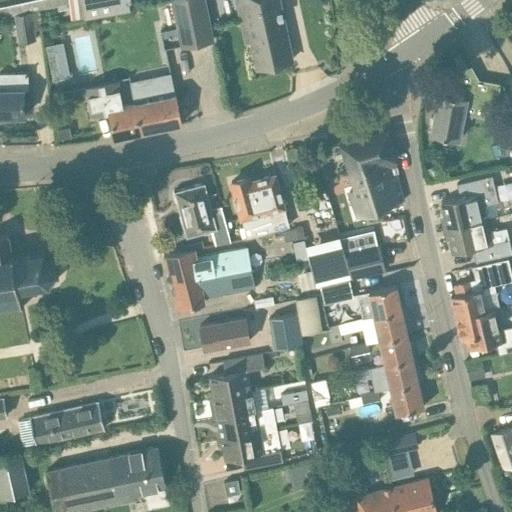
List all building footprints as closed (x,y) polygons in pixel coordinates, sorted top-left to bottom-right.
[(37,9),(48,7),(46,0),(26,0),(21,1),(23,12),(37,9)] [(114,0),(81,0),(85,18),(101,16),(130,12),(129,0),(114,2),(114,0)] [(204,0),(171,0),(181,46),(213,39),(204,0)] [(235,0),(245,42),(251,40),(257,67),(292,59),(286,33),(278,0),(235,0)] [(13,15),(23,12),(21,1),(0,5),(0,17),(13,15)] [(35,28),(41,27),(37,9),(23,12),(13,15),(19,43),(37,39),(35,28)] [(52,78),(69,77),(67,41),(49,42),(52,78)] [(458,54),(444,63),(450,73),(464,65),(458,54)] [(0,72),(0,116),(24,115),(23,89),(28,89),(28,71),(0,72)] [(171,72),(130,81),(135,102),(141,131),(181,122),(175,93),(171,72)] [(86,86),(85,86),(89,108),(91,115),(96,114),(109,111),(109,112),(114,136),(141,131),(135,102),(122,105),(121,99),(118,88),(117,79),(96,84),(86,86)] [(472,102),(476,86),(457,82),(455,94),(438,91),(430,132),(459,138),(466,100),(472,102)] [(495,108),(500,87),(478,82),(473,103),(495,108)] [(373,171),(389,166),(395,164),(388,128),(341,142),(349,169),(370,161),(373,171)] [(370,161),(349,169),(355,187),(348,189),(350,197),(342,200),(348,215),(355,213),(356,216),(400,201),(389,166),(373,171),(370,161)] [(241,217),(246,238),(289,226),(275,173),(250,180),(249,176),(231,181),(241,217)] [(441,201),(447,227),(487,218),(484,204),(497,201),(491,175),(456,182),(459,196),(441,201)] [(173,190),(186,236),(225,226),(220,210),(213,212),(204,181),(173,190)] [(490,230),(487,218),(447,227),(453,252),(472,248),(475,261),(511,253),(506,227),(490,230)] [(301,226),(283,230),(285,241),(304,237),(301,226)] [(342,234),(352,276),(386,268),(377,226),(342,234)] [(0,308),(21,305),(18,288),(48,283),(56,272),(53,257),(42,250),(11,255),(7,233),(0,233),(0,308)] [(194,248),(164,256),(170,282),(198,275),(250,264),(247,246),(209,253),(196,256),(194,248)] [(455,316),(484,310),(499,307),(494,284),(511,279),(511,274),(508,257),(472,266),(475,278),(453,283),(456,294),(451,296),(455,316)] [(170,282),(177,308),(204,301),(203,297),(255,287),(250,264),(198,275),(170,282)] [(373,315),(401,309),(395,284),(368,291),(373,315)] [(273,350),(302,345),(301,334),(321,330),(315,296),(295,300),(297,311),(267,316),(273,350)] [(484,310),(455,316),(460,338),(466,336),(468,347),(496,342),(498,352),(511,349),(511,325),(504,327),(499,307),(484,310)] [(373,315),(379,339),(407,333),(401,309),(373,315)] [(245,316),(200,324),(204,348),(249,340),(245,316)] [(337,322),(339,332),(364,327),(362,317),(337,322)] [(379,339),(384,363),(412,357),(407,333),(379,339)] [(351,355),(369,351),(367,340),(348,345),(351,355)] [(249,389),(244,369),(265,365),(262,350),(222,358),(224,372),(209,375),(211,389),(213,396),(249,389)] [(384,363),(390,387),(418,381),(412,357),(384,363)] [(481,359),(467,363),(470,379),(485,376),(481,359)] [(373,365),(354,369),(356,379),(375,375),(373,365)] [(36,388),(47,386),(43,367),(32,369),(36,388)] [(378,399),(382,415),(423,405),(418,381),(390,387),(379,390),(381,399),(378,399)] [(472,386),(475,402),(490,399),(487,383),(472,386)] [(214,404),(217,416),(268,406),(264,387),(249,390),(249,389),(213,396),(214,404)] [(294,401),(308,398),(307,388),(280,393),(282,403),(294,401)] [(378,389),(360,393),(362,403),(378,399),(381,399),(379,390),(378,389)] [(308,398),(294,401),(295,411),(310,409),(308,398)] [(22,444),(35,441),(36,443),(104,427),(98,400),(30,416),(30,417),(17,419),(22,444)] [(219,429),(221,436),(276,426),(272,406),(268,406),(217,416),(219,429)] [(511,425),(492,432),(503,466),(511,463),(511,425)] [(276,426),(221,436),(222,444),(225,458),(241,454),(244,468),(282,460),(280,447),(276,426)] [(385,436),(388,450),(417,444),(414,429),(385,436)] [(158,444),(125,452),(125,451),(47,468),(56,511),(74,511),(136,499),(134,492),(145,490),(149,506),(168,502),(165,485),(167,485),(158,444)] [(20,448),(0,452),(0,496),(30,490),(20,448)] [(319,460),(288,467),(292,488),(324,481),(319,460)] [(392,485),(398,511),(437,511),(428,476),(392,485)] [(237,478),(223,481),(226,494),(240,491),(237,478)] [(398,511),(392,485),(355,495),(355,494),(348,496),(352,511),(398,511)]
